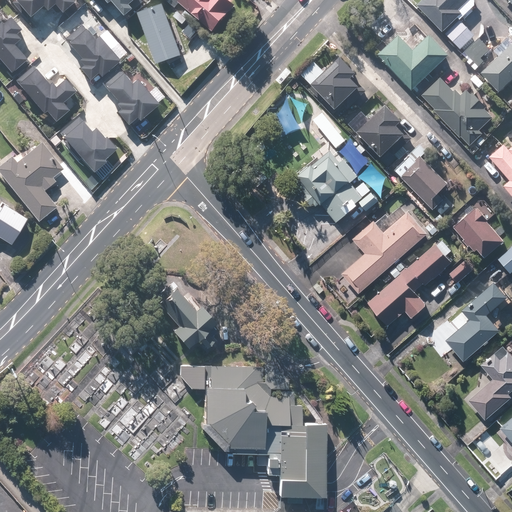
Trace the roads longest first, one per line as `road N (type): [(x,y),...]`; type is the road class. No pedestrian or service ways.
road 1 (tertiary): [(169,156),(481,511)]
road 2 (primary): [(169,156),(0,335)]
road 3 (primary): [(307,0),(169,156)]
